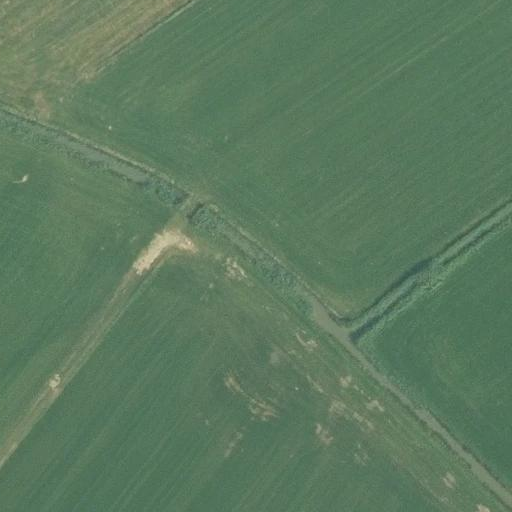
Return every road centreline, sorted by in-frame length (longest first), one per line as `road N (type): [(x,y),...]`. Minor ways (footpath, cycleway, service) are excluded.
road 1 (track): [(173,231),(219,251),(487,511)]
road 2 (track): [(205,190),(0,454)]
